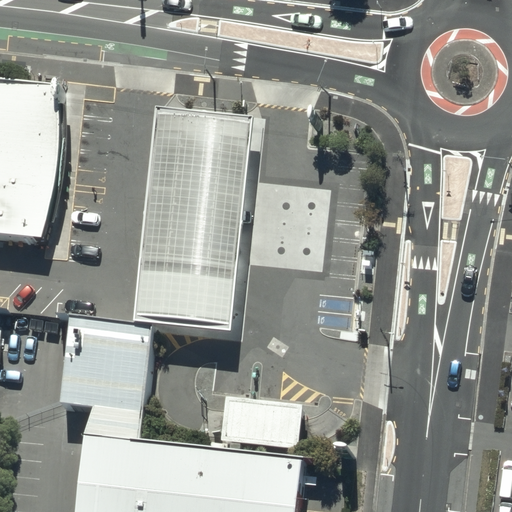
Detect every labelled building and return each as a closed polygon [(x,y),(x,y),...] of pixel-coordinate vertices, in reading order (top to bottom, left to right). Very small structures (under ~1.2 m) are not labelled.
[(74,83),(0,76),(0,229),(60,235),(74,83)] [(261,115),(169,107),(149,318),(241,326),(261,115)] [(160,323),(82,315),(72,417),(150,424),(160,323)] [(228,405),(224,446),(301,453),(305,413),(228,405)] [(306,511),(312,455),(96,435),(89,511),(306,511)]
